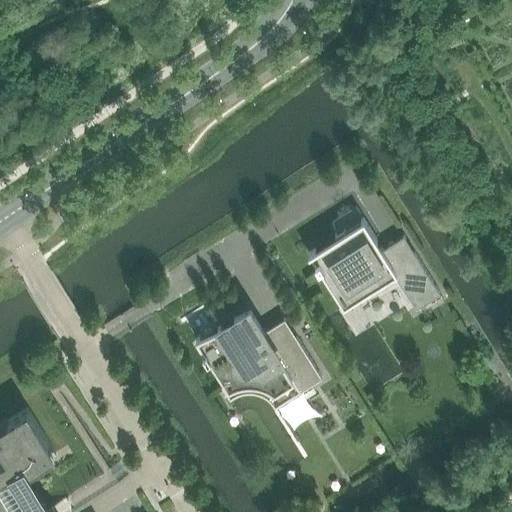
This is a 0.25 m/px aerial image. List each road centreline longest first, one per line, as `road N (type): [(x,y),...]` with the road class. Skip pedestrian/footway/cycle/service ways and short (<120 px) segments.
road 1 (unclassified): [(3,221),(258,45),(295,0)]
road 2 (residential): [(3,221),(188,511)]
